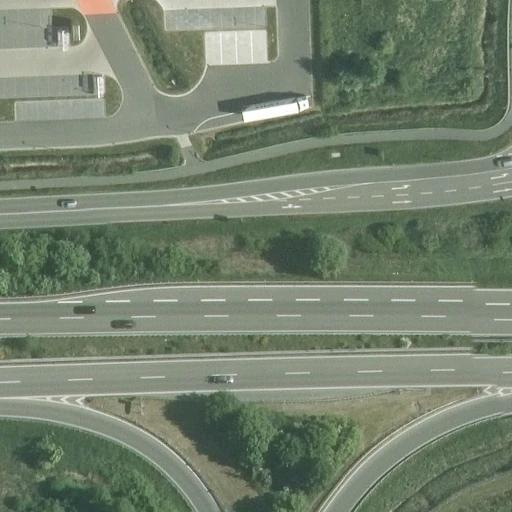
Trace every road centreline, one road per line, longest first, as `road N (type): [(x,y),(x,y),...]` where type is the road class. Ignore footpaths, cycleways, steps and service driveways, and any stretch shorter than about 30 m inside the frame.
road 1 (primary): [(0,210),(291,198),(511,175)]
road 2 (motorway): [(0,390),(511,374)]
road 3 (motorway): [(511,321),(0,325)]
road 4 (motorway): [(0,400),(146,446),(209,511)]
road 5 (motorway): [(337,511),(404,443),(511,401)]
